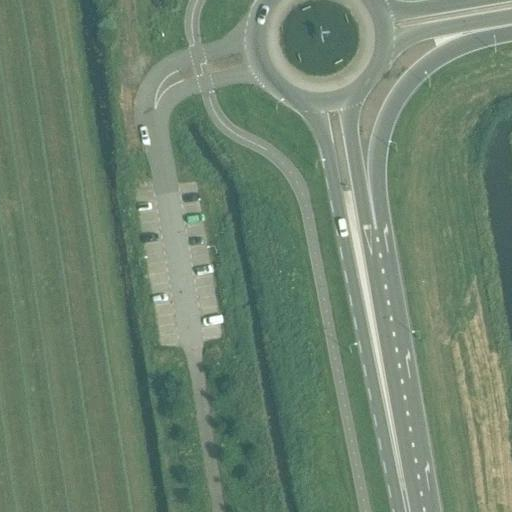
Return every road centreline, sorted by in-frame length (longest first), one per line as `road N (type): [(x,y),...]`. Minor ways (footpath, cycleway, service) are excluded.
road 1 (trunk): [(355,246),(391,108),(416,76),(505,21)]
road 2 (primary): [(411,511),(355,246)]
road 3 (track): [(219,511),(191,346)]
road 4 (primary): [(355,246),(348,96)]
road 5 (primary): [(310,103),(355,246)]
road 6 (primary): [(268,0),(254,36),(262,72),(291,98),(310,103)]
road 7 (trunk): [(380,53),(419,34),(505,21)]
